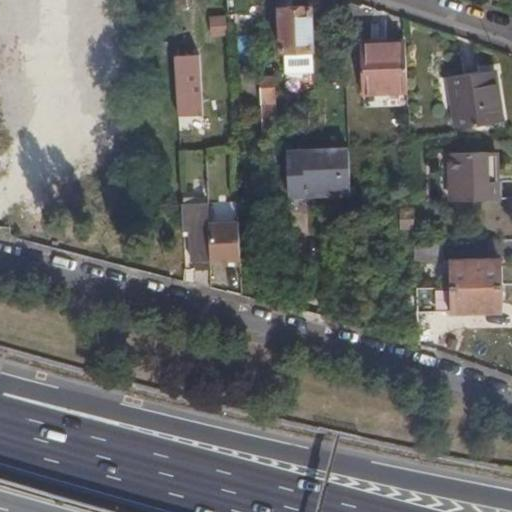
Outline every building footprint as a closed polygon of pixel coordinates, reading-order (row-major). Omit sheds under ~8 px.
[(0,0),(0,5),(10,7),(3,58),(15,60),(11,89),(20,90),(19,97),(10,96),(6,125),(87,136),(95,70),(79,68),(88,0),(0,0)] [(189,0),(173,0),(175,14),(190,14),(189,0)] [(257,0),(228,0),(229,17),(258,16),(257,0)] [(312,10),(281,11),(282,54),(285,54),(314,53),(312,10)] [(407,45),(375,46),(376,96),(409,94),(407,45)] [(376,96),(375,46),(361,47),(363,96),(376,96)] [(314,53),(285,54),(286,76),(315,75),(314,53)] [(177,58),(181,118),(204,117),(201,57),(177,58)] [(503,125),(495,74),(450,80),(457,131),(503,125)] [(275,80),(261,80),(263,134),(277,133),(275,80)] [(20,90),(11,89),(10,96),(19,97),(20,90)] [(263,134),(263,147),(278,146),(277,133),(263,134)] [(318,154),(320,198),(352,197),(351,153),(318,154)] [(288,155),(290,199),(320,198),(318,154),(288,155)] [(490,190),(490,156),(451,157),(452,205),(500,204),(500,190),(490,190)] [(499,156),(490,156),(490,190),(500,190),(499,156)] [(206,266),(207,272),(207,274),(213,273),(212,266),(210,225),(209,204),(190,206),(194,266),(206,266)] [(241,223),(210,225),(212,266),(243,264),(241,223)] [(445,263),(445,244),(417,245),(417,263),(445,263)] [(451,289),(504,288),(504,270),(487,269),(487,264),(451,264),(451,289)] [(504,306),(504,288),(451,289),(451,310),(452,311),(488,311),(487,306),(504,306)] [(419,290),(419,317),(452,317),(452,311),(451,310),(451,289),(419,290)]
